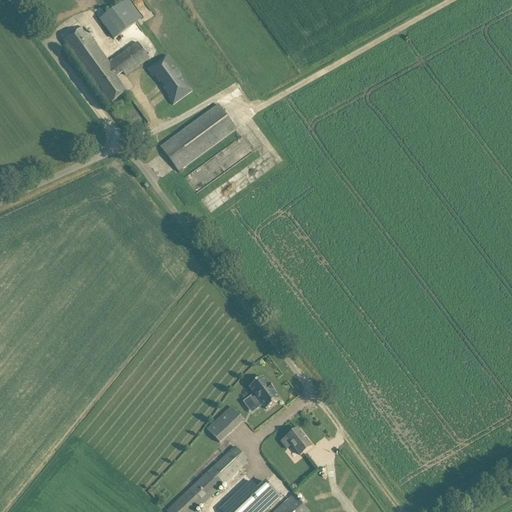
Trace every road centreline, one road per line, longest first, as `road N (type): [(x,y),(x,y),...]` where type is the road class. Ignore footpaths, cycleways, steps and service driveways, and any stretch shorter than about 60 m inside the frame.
road 1 (unclassified): [(398,511),(120,141)]
road 2 (track): [(458,0),(239,121)]
road 3 (unclassified): [(120,141),(15,0)]
road 4 (unclassified): [(0,202),(120,141)]
